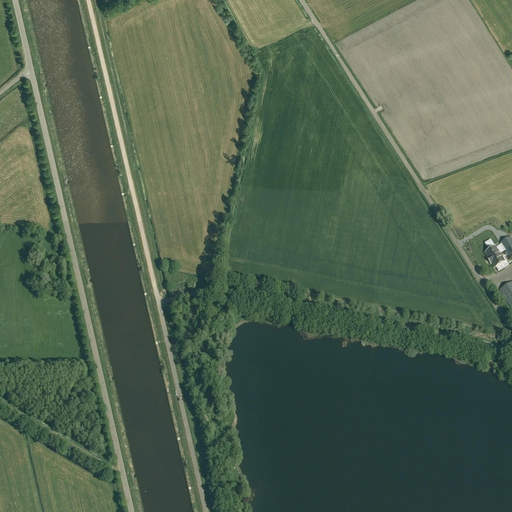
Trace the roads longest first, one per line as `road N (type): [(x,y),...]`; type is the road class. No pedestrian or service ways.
road 1 (unclassified): [(205,511),(158,302),(229,290),(511,347)]
road 2 (unclassified): [(131,511),(30,69)]
road 3 (unclassified): [(511,333),(301,0)]
road 4 (track): [(91,10),(158,302)]
road 5 (track): [(122,471),(0,400)]
